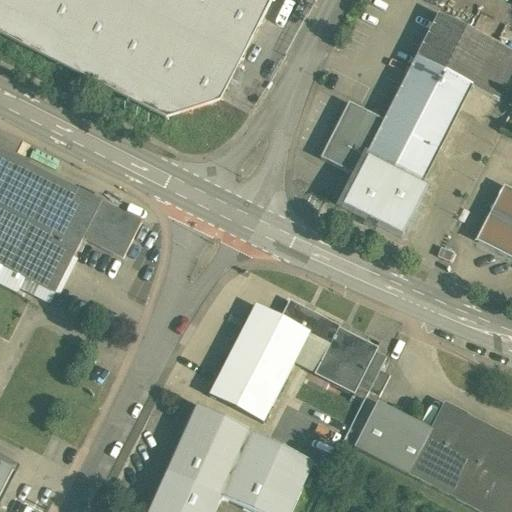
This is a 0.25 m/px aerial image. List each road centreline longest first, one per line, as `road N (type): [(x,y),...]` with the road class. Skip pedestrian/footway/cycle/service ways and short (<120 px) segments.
road 1 (unclassified): [(71,511),(222,208)]
road 2 (tertiary): [(222,208),(419,305),(511,339)]
road 3 (tertiary): [(0,98),(222,208)]
road 4 (unclassified): [(222,208),(330,0)]
